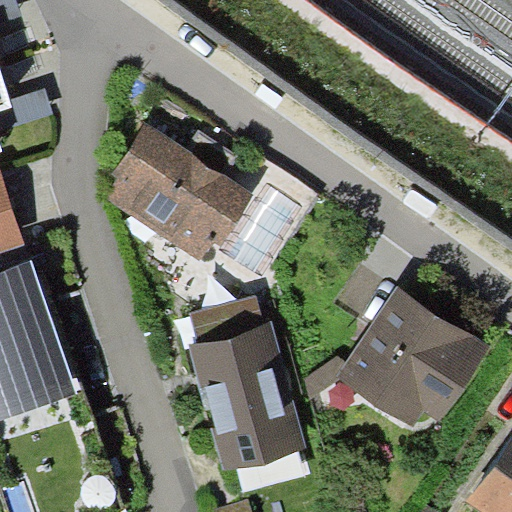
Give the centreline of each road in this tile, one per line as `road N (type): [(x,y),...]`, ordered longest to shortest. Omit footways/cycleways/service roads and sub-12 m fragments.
road 1 (residential): [(83,0),(73,106),(78,204),(175,511)]
road 2 (residential): [(90,0),(511,297)]
